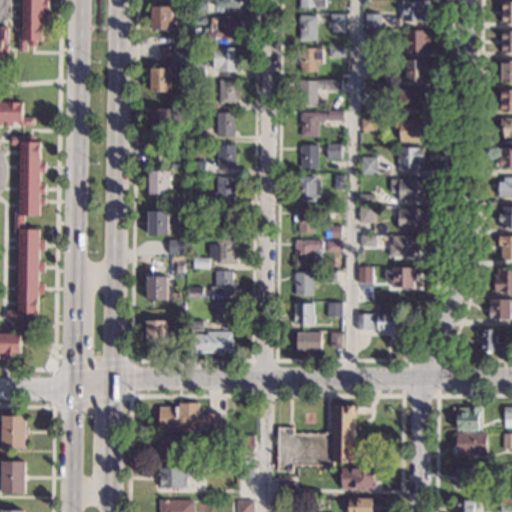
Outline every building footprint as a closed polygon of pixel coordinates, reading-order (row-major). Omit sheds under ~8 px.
[(47,0),(47,10),(43,10),(43,14),(48,14),(48,21),(43,21),(43,40),(36,39),(36,47),(27,47),(27,51),(19,51),(19,38),(23,39),(23,33),(18,33),(18,27),(22,27),(23,21),(18,21),(18,16),(22,16),(23,11),(18,11),(19,0),(47,0)] [(239,0),(239,4),(238,4),(238,8),(214,7),(215,0),(239,0)] [(423,6),(426,6),(426,8),(427,8),(427,11),(425,11),(425,15),(423,15),(423,20),(403,20),(403,18),(398,17),(398,14),(402,15),(402,1),(424,1),(423,6)] [(207,2),(207,12),(193,12),(193,2),(207,2)] [(511,23),(502,23),(502,3),(511,3),(511,23)] [(170,30),(151,30),(152,6),(171,7),(170,30)] [(346,25),(330,24),(330,14),(345,14),(346,14),(346,25)] [(316,40),(299,40),(300,27),(299,27),(299,15),(316,16),(316,40)] [(379,27),(366,26),(366,15),(380,15),(379,27)] [(237,39),(222,39),(222,37),(215,37),(215,45),(199,45),(199,33),(214,33),(214,29),(221,29),(221,16),(237,16),(237,39)] [(0,59),(8,60),(9,44),(7,44),(8,27),(0,26),(0,30),(0,59)] [(378,41),(364,40),(365,30),(379,30),(378,41)] [(426,52),(406,51),(406,30),(426,31),(426,52)] [(511,52),(502,52),(502,32),(511,32),(511,52)] [(187,50),(174,50),(174,36),(187,37),(187,50)] [(235,47),(235,71),(219,71),(219,69),(212,69),(213,47),(235,47)] [(345,58),(329,57),(329,47),(345,47),(345,58)] [(321,64),(317,64),(317,72),(300,71),(299,59),(297,59),(297,50),(300,50),(300,48),(322,48),(321,64)] [(188,65),(171,64),(171,52),(188,52),(188,65)] [(380,59),(387,60),(387,68),(380,68),(380,69),(363,69),(363,58),(380,58),(380,59)] [(425,66),(428,66),(428,71),(424,71),(424,80),(405,80),(405,60),(425,60),(425,66)] [(511,60),(511,82),(500,82),(501,60),(511,60)] [(204,65),(204,77),(190,76),(190,64),(204,65)] [(169,92),(149,92),(150,68),(170,69),(169,92)] [(340,91),(324,90),(324,88),(316,88),(316,104),(300,103),(300,92),(298,92),(298,82),(300,82),(300,80),(324,81),(324,79),(341,80),(340,91)] [(235,93),(237,93),(237,102),(235,102),(235,105),(218,104),(218,80),(236,80),(235,93)] [(379,101),(362,101),(362,89),(363,89),(379,90),(379,101)] [(424,98),(428,98),(428,102),(422,102),(421,108),(410,108),(410,110),(399,109),(399,89),(424,90),(424,98)] [(511,112),(501,112),(501,89),(511,89),(511,112)] [(12,102),(23,102),(23,118),(34,119),(34,126),(18,126),(18,123),(10,122),(10,127),(4,127),(4,122),(0,122),(0,102),(4,103),(4,96),(12,97),(12,102)] [(205,108),(190,108),(190,100),(205,100),(205,108)] [(169,132),(150,132),(151,109),(169,110),(169,132)] [(342,111),(342,120),(318,120),(318,136),(302,136),(302,124),(300,124),(300,115),(302,115),(302,111),(342,111)] [(232,124),(233,124),(233,134),(232,134),(232,136),(216,136),(216,113),(232,113),(232,124)] [(376,131),(361,131),(361,118),(376,118),(376,131)] [(416,121),(428,121),(428,130),(424,130),(423,141),(400,141),(400,131),(395,131),(395,121),(409,121),(409,118),(416,118),(416,121)] [(511,136),(502,136),(502,130),(498,130),(498,126),(501,126),(501,118),(511,118),(511,136)] [(203,141),(187,140),(188,129),(204,129),(203,141)] [(32,143),(41,143),(41,164),(44,164),(44,173),(40,173),(40,185),(44,185),(44,194),(40,194),(40,198),(44,198),(44,207),(40,206),(40,217),(23,217),(23,230),(39,230),(39,241),(44,241),(44,251),(38,251),(38,263),(43,263),(43,273),(38,273),(38,284),(42,284),(42,295),(38,295),(38,314),(31,314),(31,320),(25,320),(25,315),(22,315),(22,319),(7,319),(7,311),(19,311),(19,306),(14,306),(14,301),(19,301),(19,294),(15,294),(15,284),(19,284),(19,273),(14,273),(14,262),(20,262),(20,251),(15,251),(15,245),(19,245),(19,243),(15,243),(15,237),(20,237),(20,233),(14,233),(14,212),(20,212),(20,209),(15,209),(15,201),(20,201),(20,195),(16,195),(16,185),(21,185),(21,173),(16,173),(16,163),(21,163),(21,155),(16,155),(16,149),(21,149),(21,145),(11,145),(11,137),(32,137),(32,143)] [(340,159),(326,159),(326,143),(340,143),(340,159)] [(233,157),(234,157),(234,167),(218,167),(218,145),(233,145),(233,157)] [(317,168),(300,168),(300,146),(317,146),(317,168)] [(511,147),(511,170),(511,167),(500,167),(500,166),(495,166),(496,158),(500,158),(501,147),(511,147)] [(424,149),(424,157),(426,157),(426,160),(423,160),(423,163),(420,162),(420,170),(398,169),(399,164),(397,162),(397,158),(398,157),(399,148),(424,149)] [(377,174),(360,174),(361,157),(377,158),(377,174)] [(168,195),(148,194),(149,171),(169,172),(168,195)] [(343,190),(334,190),(334,175),(344,176),(343,190)] [(314,202),(298,201),(298,182),(295,182),(295,178),(299,178),(299,176),(315,176),(314,202)] [(233,189),(235,189),(234,198),(233,198),(233,201),(217,200),(217,198),(214,198),(214,192),(217,192),(217,177),(233,177),(233,189)] [(417,180),(422,180),(422,182),(427,182),(427,189),(423,189),(423,200),(399,200),(399,193),(390,193),(390,180),(409,180),(409,177),(417,178),(417,180)] [(511,196),(498,196),(498,181),(504,181),(504,177),(511,177),(511,196)] [(373,204),(359,204),(359,194),(373,195),(373,204)] [(210,205),(195,205),(195,196),(210,196),(210,205)] [(374,206),(359,206),(358,222),(373,222),(374,206)] [(415,210),(423,210),(423,211),(427,211),(427,219),(422,218),(422,230),(399,229),(399,220),(396,220),(396,215),(399,215),(399,209),(407,209),(407,206),(415,206),(415,210)] [(511,232),(510,232),(510,229),(501,229),(501,223),(498,223),(498,214),(502,214),(502,207),(511,207),(511,232)] [(234,220),(236,220),(236,229),(234,229),(234,232),(218,231),(218,229),(211,229),(211,222),(216,222),(217,209),(234,210),(234,220)] [(314,233),(297,233),(297,219),(296,219),(296,211),(298,211),(298,209),(315,209),(314,233)] [(167,235),(147,235),(148,212),(168,212),(167,235)] [(340,237),(326,237),(326,226),(341,227),(340,237)] [(211,237),(196,237),(196,227),(211,228),(211,237)] [(376,246),(360,246),(360,235),(376,235),(376,246)] [(422,236),(422,254),(418,254),(418,258),(389,257),(389,245),(393,245),(393,236),(422,236)] [(511,259),(501,259),(501,257),(498,257),(498,237),(511,237),(511,259)] [(184,255),(169,255),(169,240),(184,241),(184,255)] [(234,252),(235,252),(235,262),(234,262),(234,263),(217,263),(215,261),(212,261),(212,257),(209,257),(209,245),(217,245),(217,240),(234,240),(234,252)] [(322,250),(312,249),(312,265),(295,264),(295,240),(322,241),(322,250)] [(342,252),(326,252),(326,241),(342,241),(342,252)] [(208,269),(194,268),(194,257),(209,258),(208,269)] [(413,272),(417,273),(417,275),(419,275),(419,279),(417,279),(417,281),(413,281),(413,289),(392,288),(392,286),(390,286),(390,281),(384,281),(385,270),(393,270),(393,266),(413,267),(413,272)] [(372,276),(374,276),(374,279),(371,279),(371,283),(358,282),(358,267),(372,267),(372,276)] [(511,292),(494,292),(494,283),(492,283),(492,279),(495,279),(495,276),(497,276),(497,268),(511,268),(511,292)] [(231,284),(233,284),(233,291),(231,291),(231,294),(216,293),(216,291),(210,291),(210,286),(215,286),(216,271),(232,271),(231,284)] [(319,280),(312,280),(312,296),(296,295),(296,285),(294,285),(294,274),(296,274),(296,271),(319,272),(319,280)] [(336,282),(322,282),(322,271),(336,272),(336,282)] [(167,302),(146,301),(147,277),(167,277),(167,302)] [(202,299),(187,299),(187,287),(202,287),(202,299)] [(510,307),(511,307),(511,318),(489,318),(489,311),(487,311),(487,307),(491,307),(491,299),(510,299),(510,307)] [(231,313),(233,313),(232,323),(231,323),(231,325),(215,325),(215,302),(231,302),(231,313)] [(342,303),(341,317),(326,316),(327,303),(342,303)] [(312,315),(314,315),(314,325),(294,325),(295,304),(312,304),(312,315)] [(398,331),(377,330),(377,329),(368,328),(368,330),(356,330),(357,314),(399,315),(398,331)] [(166,344),(146,344),(147,320),(167,321),(166,344)] [(203,329),(186,329),(186,321),(203,321),(203,329)] [(496,342),(503,342),(503,350),(480,349),(481,329),(496,330),(496,342)] [(9,354),(9,359),(2,359),(2,354),(0,354),(0,333),(6,333),(6,330),(14,330),(14,334),(18,334),(18,330),(33,331),(33,339),(23,338),(23,354),(9,354)] [(232,332),(232,352),(223,352),(223,355),(217,354),(217,352),(190,351),(190,334),(206,335),(206,331),(232,332)] [(321,352),(296,351),(297,333),(301,333),(321,333),(321,352)] [(341,348),(330,348),(330,334),(342,334),(341,348)] [(199,416),(205,416),(205,414),(221,414),(221,431),(158,430),(159,408),(180,408),(180,403),(199,403),(199,416)] [(358,414),(354,414),(354,462),(333,462),(333,465),(291,465),(291,470),(277,470),(277,428),(293,428),(293,434),(324,434),(324,432),(332,432),(332,414),(330,414),(330,405),(358,405),(358,414)] [(480,406),(479,430),(457,430),(458,407),(468,408),(468,406),(480,406)] [(511,428),(503,428),(504,408),(511,408),(511,428)] [(25,449),(2,448),(2,416),(26,417),(25,449)] [(486,455),(457,454),(457,433),(487,434),(486,455)] [(502,449),(511,449),(511,433),(502,433),(502,449)] [(253,451),(237,450),(237,435),(253,436),(253,451)] [(182,460),(160,459),(160,451),(156,451),(156,445),(160,445),(160,437),(183,437),(182,460)] [(25,494),(1,494),(2,462),(26,462),(25,494)] [(471,470),(474,470),(474,473),(471,473),(471,488),(456,487),(456,466),(471,466),(471,470)] [(511,475),(502,475),(503,466),(511,466),(511,475)] [(253,478),(237,477),(237,467),(240,467),(253,468),(253,478)] [(185,478),(187,478),(187,484),(184,484),(184,488),(160,488),(160,468),(185,469),(185,478)] [(373,480),(375,480),(375,489),(368,489),(368,491),(355,491),(355,489),(354,489),(354,488),(341,488),(341,482),(338,482),(338,475),(342,475),(342,468),(373,468),(373,480)] [(293,495),(278,495),(278,481),(293,481),(293,495)] [(372,503),(375,503),(375,510),(373,510),(373,511),(345,511),(345,503),(349,503),(349,498),(372,497),(372,503)] [(511,511),(500,511),(501,498),(511,498),(511,511)] [(194,511),(158,511),(159,500),(194,501),(194,511)] [(473,510),(476,510),(476,511),(457,511),(453,511),(454,500),(473,500),(473,510)] [(253,502),(253,511),(236,511),(237,501),(253,502)]
